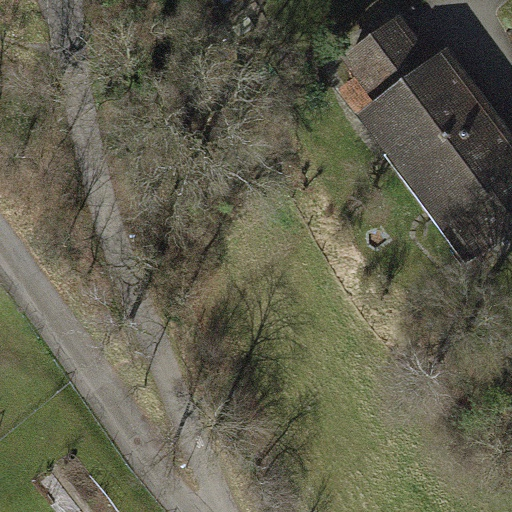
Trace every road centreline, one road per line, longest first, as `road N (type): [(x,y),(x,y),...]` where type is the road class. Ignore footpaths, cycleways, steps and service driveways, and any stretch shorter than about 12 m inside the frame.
road 1 (residential): [(65,0),(87,175),(229,511)]
road 2 (residential): [(0,231),(219,511)]
